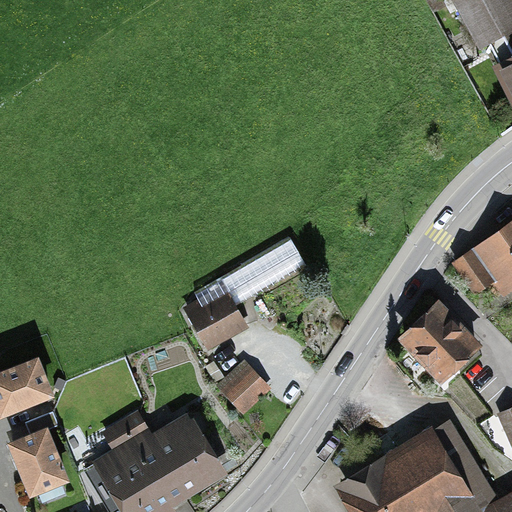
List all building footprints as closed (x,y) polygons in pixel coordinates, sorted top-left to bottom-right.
[(511,3),(510,0),(453,0),(479,48),(492,41),(505,67),(502,69),(511,88),(511,3)] [(511,221),(455,261),(474,288),(485,280),(494,292),(499,288),(500,290),(507,290),(511,286),(511,271),(511,270),(511,269),(511,221)] [(307,266),(291,237),(194,291),(200,301),(194,304),(196,307),(188,312),(203,340),(239,320),(232,308),(307,266)] [(475,344),(438,305),(405,337),(441,375),(475,344)] [(36,360),(0,374),(0,406),(2,411),(49,393),(36,360)] [(266,389),(247,369),(223,390),(242,411),(266,389)] [(511,409),(500,415),(511,442),(511,409)] [(31,436),(14,443),(32,490),(64,478),(45,431),(59,425),(53,411),(25,422),(31,436)] [(147,430),(85,468),(111,511),(171,511),(164,500),(219,467),(190,420),(154,442),(147,430)] [(360,511),(432,511),(483,482),(446,420),(445,421),(448,426),(346,487),(360,511)] [(511,511),(511,496),(497,506),(483,482),(432,511),(511,511)]
